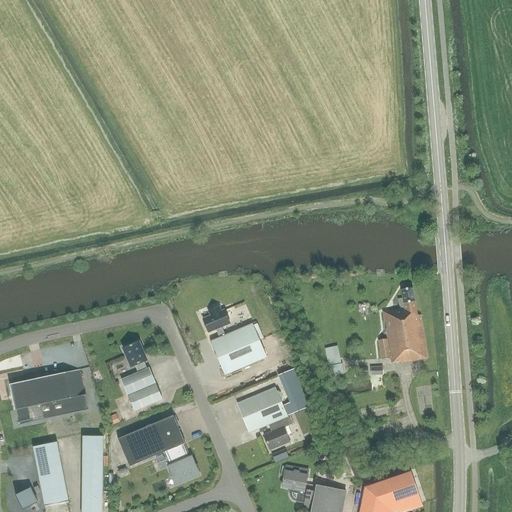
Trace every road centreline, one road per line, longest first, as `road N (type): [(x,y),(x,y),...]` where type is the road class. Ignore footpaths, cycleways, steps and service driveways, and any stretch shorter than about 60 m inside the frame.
road 1 (tertiary): [(460,511),(425,0)]
road 2 (unclassified): [(0,349),(134,315),(162,318),(238,486)]
